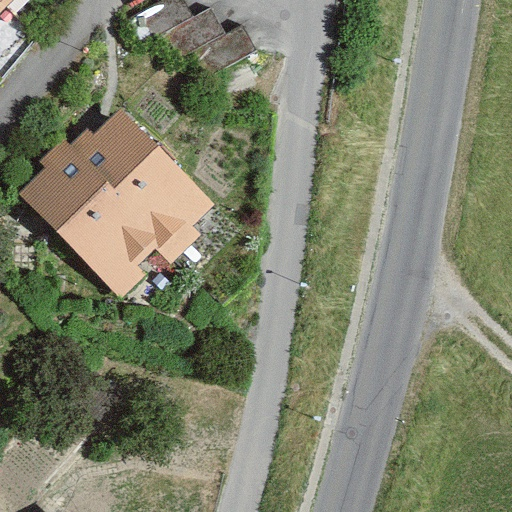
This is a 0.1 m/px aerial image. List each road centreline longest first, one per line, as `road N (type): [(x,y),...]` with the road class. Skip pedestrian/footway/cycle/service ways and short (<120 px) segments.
road 1 (tertiary): [(450,0),(413,214),(336,511)]
road 2 (residential): [(235,511),(271,356),(319,0)]
road 3 (track): [(404,252),(511,357)]
